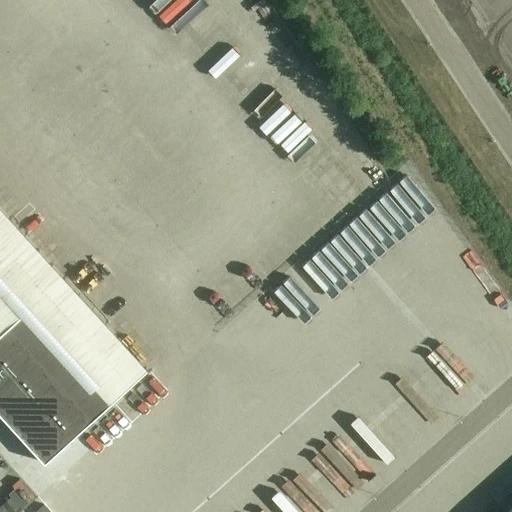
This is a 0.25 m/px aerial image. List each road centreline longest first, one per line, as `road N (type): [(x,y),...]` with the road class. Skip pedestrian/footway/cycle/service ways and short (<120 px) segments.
road 1 (unknown): [(92,0),(267,174),(270,203),(193,273),(161,290),(143,287),(82,239)]
road 2 (unclassified): [(420,0),(511,138)]
